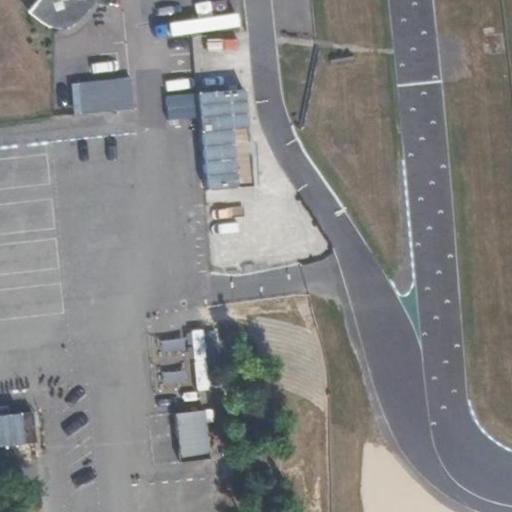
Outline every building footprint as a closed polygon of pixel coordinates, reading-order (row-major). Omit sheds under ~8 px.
[(39,0),(30,11),(44,24),(60,28),(72,26),(93,0),(39,0)] [(233,104),(230,72),(193,76),(196,108),(225,105),(233,104)] [(131,110),(130,79),(70,80),(71,111),(131,110)] [(196,108),(203,180),(233,177),(225,105),(196,108)] [(244,267),(239,219),(208,222),(213,270),(244,267)] [(176,411),(177,453),(205,452),(204,410),(176,411)] [(0,446),(34,443),(31,411),(0,414),(0,446)]
